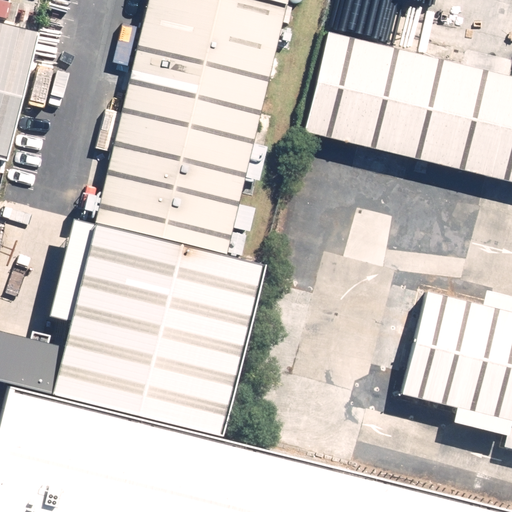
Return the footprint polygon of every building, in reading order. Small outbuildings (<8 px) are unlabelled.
[(0,16),(35,23),(39,0),(1,0),(0,7),(0,16)] [(286,0),(148,0),(95,222),(225,254),(286,0)] [(0,159),(4,161),(36,30),(0,21),(0,159)] [(511,78),(319,32),(295,130),(511,182),(511,78)] [(242,258),(225,254),(55,212),(14,379),(59,392),(201,427),(242,258)] [(511,311),(417,288),(390,397),(511,426),(511,311)] [(511,511),(511,504),(201,427),(59,392),(29,511),(511,511)]
